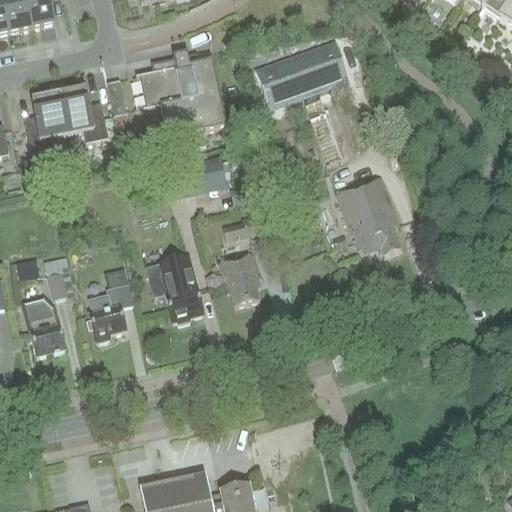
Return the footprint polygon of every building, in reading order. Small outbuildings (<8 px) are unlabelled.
[(23,0),(9,0),(1,2),(9,38),(31,34),(23,0)] [(23,0),(31,34),(54,29),(48,0),(23,0)] [(471,0),(484,8),(489,0),(471,0)] [(511,0),(489,0),(484,8),(481,12),(501,26),(507,29),(510,31),(511,31),(511,0)] [(1,2),(0,1),(0,40),(9,38),(1,2)] [(333,48),(257,75),(270,113),(347,85),(333,48)] [(226,133),(212,66),(199,69),(197,60),(188,62),(187,59),(186,59),(187,63),(175,65),(152,70),(153,79),(136,82),(136,84),(139,83),(146,114),(143,115),(143,116),(161,112),(168,145),(184,142),(186,156),(205,152),(203,138),(226,133)] [(114,123),(126,120),(119,86),(107,88),(114,123)] [(85,94),(58,99),(67,140),(83,137),(86,148),(108,144),(101,114),(90,117),(85,94)] [(324,169),(354,159),(333,97),(303,108),(324,169)] [(67,140),(58,99),(31,105),(36,128),(25,131),(31,160),(53,155),(50,144),(67,140)] [(256,133),(244,135),(247,151),(259,148),(256,133)] [(0,161),(8,160),(3,135),(0,136),(0,161)] [(208,194),(202,166),(165,175),(171,203),(208,194)] [(383,260),(400,254),(392,232),(398,230),(381,183),(336,199),(351,240),(353,239),(356,245),(355,246),(358,256),(361,255),(363,260),(381,254),(383,260)] [(261,188),(229,197),(234,217),(256,211),(255,205),(265,203),(261,188)] [(298,215),(313,211),(309,198),(294,203),(298,215)] [(225,249),(260,241),(256,224),(222,233),(225,249)] [(335,255),(347,251),(344,241),(332,245),(335,255)] [(256,294),(259,293),(251,260),(219,268),(223,285),(226,284),(234,312),(259,306),(256,294)] [(189,324),(203,320),(189,261),(144,273),(152,304),(165,300),(172,328),(177,327),(178,331),(190,328),(189,324)] [(52,306),(67,302),(73,301),(70,277),(66,262),(43,268),(47,283),(46,283),(52,306)] [(19,285),(38,283),(36,267),(17,269),(19,285)] [(106,295),(107,299),(87,305),(91,319),(89,320),(96,348),(110,344),(109,341),(126,337),(120,314),(134,310),(124,273),(105,278),(109,294),(106,295)] [(59,333),(54,316),(44,305),(23,311),(31,341),(30,341),(36,363),(65,356),(63,345),(62,345),(59,333)] [(139,494),(141,501),(143,511),(252,511),(249,492),(220,498),(220,499),(210,501),(206,480),(139,494)]
